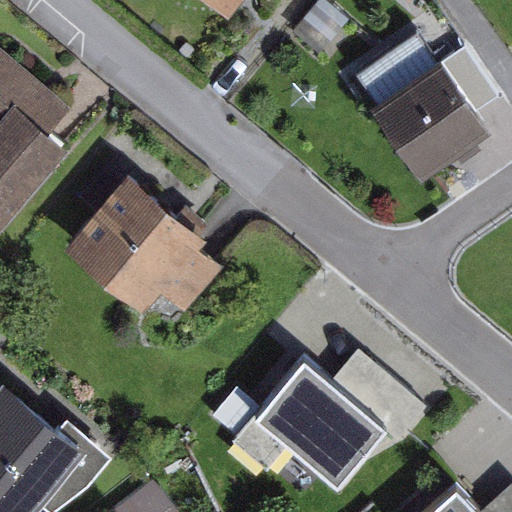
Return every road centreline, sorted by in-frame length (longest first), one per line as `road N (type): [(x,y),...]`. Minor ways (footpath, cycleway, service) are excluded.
road 1 (residential): [(393,275),(66,0)]
road 2 (residential): [(511,374),(393,275)]
road 3 (residential): [(393,275),(511,194)]
